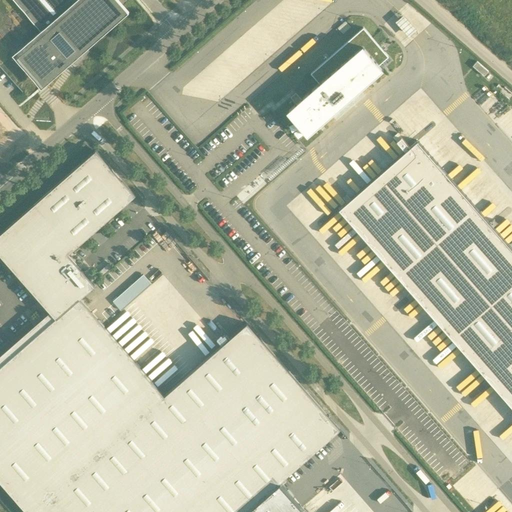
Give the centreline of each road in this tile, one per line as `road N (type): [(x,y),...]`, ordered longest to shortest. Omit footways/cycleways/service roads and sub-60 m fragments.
road 1 (unclassified): [(222,278),(364,440)]
road 2 (unclassified): [(80,118),(222,278)]
road 3 (unclassified): [(178,33),(80,118)]
